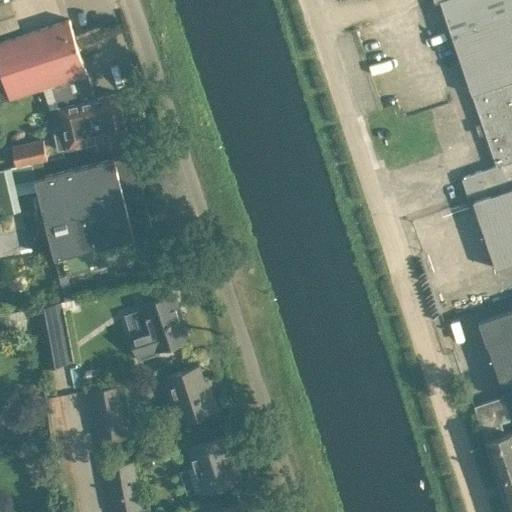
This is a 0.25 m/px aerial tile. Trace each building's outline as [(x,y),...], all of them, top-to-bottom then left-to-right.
[(511,0),(442,0),(465,68),(474,92),(511,80),(511,0)] [(0,99),(52,82),(86,71),(69,18),(0,40),(0,99)] [(55,128),(59,148),(128,132),(119,91),(108,94),(108,93),(104,93),(104,95),(95,97),(86,71),(52,82),(64,126),(55,128)] [(498,165),(467,175),(474,198),(511,185),(511,80),(474,92),(483,122),(487,131),(497,162),(498,165)] [(0,169),(0,172),(32,165),(31,161),(48,157),(43,138),(13,145),(17,165),(0,169)] [(133,152),(34,177),(54,256),(61,254),(66,274),(158,250),(133,152)] [(33,169),(32,165),(0,172),(0,212),(0,214),(22,209),(13,174),(33,169)] [(511,185),(474,198),(498,268),(511,263),(511,185)] [(158,354),(156,348),(188,338),(173,292),(141,302),(149,327),(132,333),(140,360),(158,354)] [(28,306),(28,308),(32,326),(40,365),(71,359),(59,300),(28,306)] [(492,340),(496,353),(511,347),(511,308),(479,320),(487,342),(492,340)] [(0,313),(0,331),(10,330),(7,312),(0,313)] [(511,347),(496,353),(500,364),(499,365),(509,393),(511,391),(511,347)] [(180,370),(164,375),(172,399),(176,398),(183,420),(198,415),(217,409),(212,391),(208,392),(199,364),(180,370)] [(91,389),(100,436),(126,431),(117,383),(91,389)] [(503,395),(473,405),(481,428),(487,426),(491,437),(486,439),(509,511),(511,511),(511,430),(504,433),(500,421),(511,418),(503,395)] [(226,434),(189,446),(203,490),(240,478),(226,434)] [(125,461),(105,465),(114,511),(116,511),(152,511),(151,504),(142,506),(133,459),(125,461)] [(222,507),(217,509),(217,511),(251,511),(250,508),(247,499),(241,501),(222,507)]
